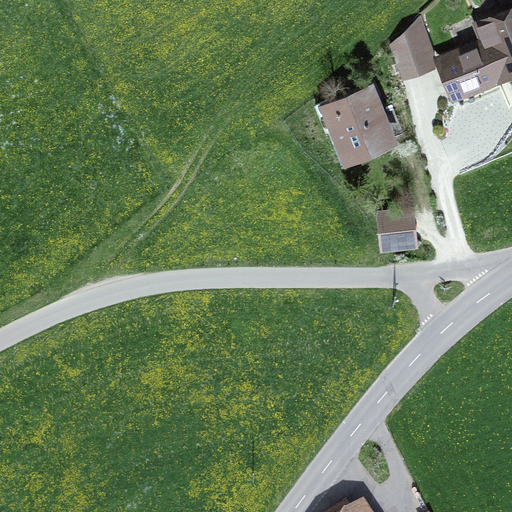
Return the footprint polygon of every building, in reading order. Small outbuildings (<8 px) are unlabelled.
[(509,62),(511,68),(511,11),(479,25),(487,43),(484,44),(493,68),(509,62)] [(392,44),(404,77),(432,67),(417,22),(392,44)] [(332,108),(329,101),(317,106),(327,129),(337,125),(349,154),(389,138),(388,136),(402,131),(393,108),(379,113),(371,92),(332,108)] [(377,214),(380,249),(417,245),(413,210),(377,214)] [(351,511),(345,502),(333,511),(351,511)]
